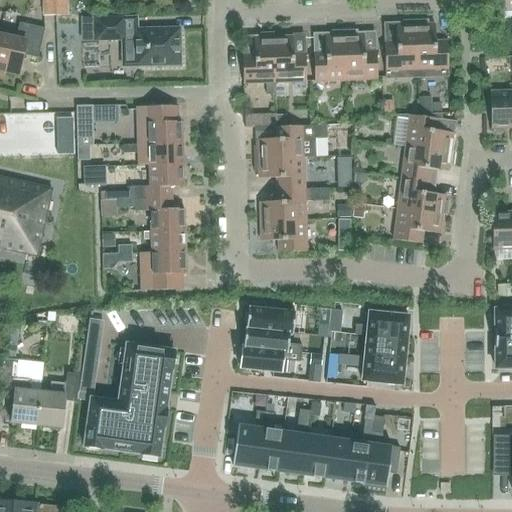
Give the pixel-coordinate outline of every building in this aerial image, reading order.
[(55,16),(54,0),(42,0),(43,16),(55,16)] [(66,0),(54,0),(55,16),(67,15),(66,0)] [(511,11),(511,0),(502,0),(503,11),(511,11)] [(124,18),(94,19),(95,41),(123,40),(123,66),(135,66),(179,65),(178,30),(136,31),(136,18),(124,18)] [(428,20),(415,21),(417,71),(448,70),(447,42),(435,42),(434,24),(428,25),(428,20)] [(417,71),(415,21),(402,21),(402,25),(396,26),(396,43),(384,44),(385,72),(417,71)] [(16,39),(0,35),(0,76),(3,78),(4,73),(18,76),(22,56),(38,59),(44,29),(19,24),(16,39)] [(357,30),(344,31),(344,35),(346,81),(377,80),(376,52),(364,52),(364,35),(357,35),(357,30)] [(346,81),(344,35),(344,31),(331,31),(331,36),(325,36),(326,54),(313,54),(314,82),(346,81)] [(275,83),(273,37),(274,37),(273,33),(260,34),(260,38),(253,38),(254,56),(242,56),(243,84),(265,83),(266,95),(275,95),(275,83)] [(292,37),(274,37),(273,37),(275,83),(306,82),(305,54),(293,55),(292,37)] [(511,128),(511,98),(511,92),(490,93),(491,129),(511,128)] [(76,106),(76,146),(93,146),(92,106),(76,106)] [(136,108),(137,137),(182,136),(181,122),(172,123),(171,107),(136,108)] [(409,115),(405,146),(455,153),(457,140),(452,140),(453,134),(436,131),(437,119),(409,115)] [(253,146),(254,160),(304,158),(304,157),(315,157),(315,139),(327,138),(326,126),(275,127),(275,139),(257,140),(258,146),(253,146)] [(183,165),(182,136),(137,137),(137,144),(123,145),(123,154),(138,153),(138,166),(149,166),(183,165)] [(93,146),(76,146),(77,161),(89,161),(89,146),(93,146)] [(453,166),(455,153),(405,146),(401,178),(429,182),(431,170),(448,172),(449,166),(453,166)] [(304,190),(304,189),(304,158),(254,160),(254,173),(258,173),(259,179),(276,179),(277,191),(304,190)] [(134,199),(172,198),(172,187),(183,186),(183,165),(149,166),(150,187),(130,188),(130,191),(130,199),(134,199)] [(85,186),(104,185),(103,166),(85,167),(85,186)] [(428,194),(429,182),(401,178),(397,209),(443,215),(445,196),(428,194)] [(0,249),(36,258),(44,224),(51,191),(0,179),(0,249)] [(328,188),(304,189),(304,190),(277,191),(277,202),(259,203),(260,223),(305,221),(305,202),(328,201),(328,188)] [(100,194),(100,200),(130,199),(130,191),(104,191),(104,194),(100,194)] [(172,209),(172,198),(134,199),(130,199),(130,207),(135,207),(135,211),(150,211),(151,231),(185,230),(184,209),(172,209)] [(130,207),(130,199),(100,200),(101,217),(117,217),(117,207),(130,207)] [(440,235),(443,215),(397,209),(393,240),(421,244),(423,232),(440,235)] [(511,249),(511,212),(492,214),(493,251),(511,249)] [(50,217),(47,228),(59,231),(62,220),(50,217)] [(306,253),(305,221),(260,223),(260,241),(278,241),(279,254),(306,253)] [(337,221),(337,234),(350,234),(350,221),(337,221)] [(185,252),(185,230),(151,231),(151,232),(144,233),(144,240),(151,240),(152,250),(152,253),(185,252)] [(115,247),(114,234),(101,234),(101,248),(115,247)] [(118,246),(118,254),(131,253),(131,246),(118,246)] [(186,274),(185,252),(152,253),(152,250),(136,250),(137,287),(171,286),(171,274),(186,274)] [(511,285),(498,286),(498,298),(511,297),(511,285)] [(247,307),(245,328),(292,332),(294,311),(247,307)] [(511,309),(494,310),(494,329),(511,328),(511,309)] [(355,325),(354,335),(366,336),(405,340),(408,316),(368,312),(366,326),(355,325)] [(89,327),(98,328),(100,316),(90,314),(89,327)] [(328,332),(331,332),(336,333),(339,333),(340,324),(329,323),(328,332)] [(98,328),(89,327),(87,335),(101,337),(102,329),(98,328)] [(244,327),(242,346),(300,352),(301,346),(288,344),(289,334),(291,334),(291,335),(292,335),(292,332),(245,328),(244,327)] [(511,328),(494,329),(494,349),(511,348),(511,328)] [(101,337),(87,335),(86,345),(99,346),(101,337)] [(366,336),(363,358),(403,362),(405,340),(366,336)] [(172,369),(175,350),(127,343),(118,400),(91,397),(84,444),(103,447),(140,452),(159,455),(159,454),(163,426),(164,426),(166,407),(171,369),(172,369)] [(85,354),(98,356),(99,346),(86,345),(85,354)] [(242,346),(239,369),(285,373),(286,361),(299,362),(300,352),(242,346)] [(511,348),(494,349),(494,368),(511,367),(511,348)] [(98,356),(85,354),(83,363),(97,365),(98,356)] [(338,358),(328,357),(326,380),(335,381),(338,358)] [(321,367),(322,359),(310,358),(309,366),(321,367)] [(363,358),(361,381),(401,385),(403,362),(363,358)] [(37,426),(40,392),(30,391),(31,380),(16,379),(18,361),(2,359),(0,382),(0,388),(15,390),(12,423),(37,426)] [(83,363),(82,372),(95,374),(97,365),(83,363)] [(94,383),(95,374),(82,372),(81,381),(94,383)] [(50,393),(40,392),(37,426),(62,428),(65,401),(77,403),(80,374),(67,373),(66,384),(51,383),(50,393)] [(81,381),(80,390),(93,392),(94,383),(81,381)] [(355,405),(344,404),(342,413),(353,415),(355,405)] [(283,432),(277,472),(301,475),(306,435),(309,411),(299,409),(296,434),(283,432)] [(237,425),(231,466),(256,469),(264,413),(256,411),(253,428),(237,425)] [(264,413),(256,469),(277,472),(283,432),(270,430),(273,414),(264,413)] [(397,420),(396,427),(399,430),(407,431),(408,421),(397,420)] [(350,441),(344,481),(364,484),(371,432),(372,422),(364,421),(361,443),(350,441)] [(371,432),(364,484),(385,487),(387,473),(395,474),(399,448),(380,445),(382,433),(371,432)] [(306,435),(301,475),(324,478),(330,438),(306,435)] [(511,436),(492,436),(492,472),(511,472),(511,488),(511,490),(511,489),(511,436)] [(330,438),(324,478),(344,481),(350,441),(330,438)] [(64,511),(66,506),(40,504),(40,505),(36,505),(36,504),(0,500),(0,511),(64,511)]
